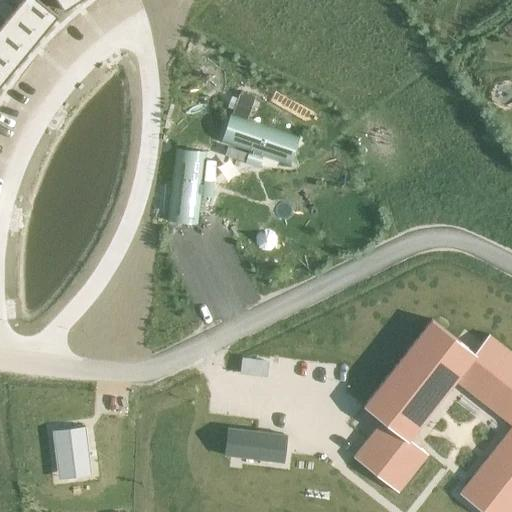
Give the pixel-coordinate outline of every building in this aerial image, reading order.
[(21,0),(15,8),(44,32),(58,16),(38,0),(21,0)] [(56,0),(63,11),(80,0),(56,0)] [(15,8),(2,24),(31,48),(44,32),(15,8)] [(2,24),(0,26),(0,49),(18,64),(31,48),(2,24)] [(0,49),(0,75),(5,80),(18,64),(0,49)] [(253,102),(238,96),(232,115),(247,120),(253,102)] [(231,114),(221,143),(285,165),(294,136),(231,114)] [(227,147),(224,156),(247,164),(250,154),(227,147)] [(175,149),(168,216),(198,219),(206,153),(175,149)] [(206,162),(203,185),(213,187),(216,163),(206,162)] [(382,421),(353,457),(398,492),(428,454),(409,439),(455,380),(511,424),(511,426),(459,494),(482,511),(511,511),(511,352),(488,334),(474,353),(431,319),(363,406),(382,421)] [(86,427),(54,430),(60,478),(91,474),(86,427)] [(228,427),(224,455),(283,462),(286,434),(228,427)]
